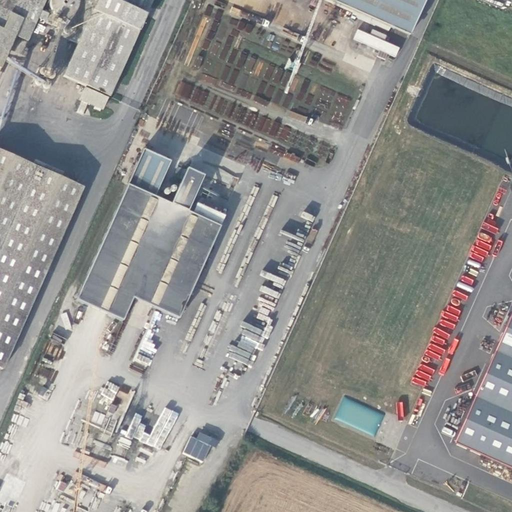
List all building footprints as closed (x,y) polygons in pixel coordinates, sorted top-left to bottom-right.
[(0,0),(0,68),(17,37),(21,39),(28,41),(46,0),(0,0)] [(85,0),(49,0),(41,20),(71,33),(85,0)] [(85,0),(71,33),(68,39),(77,44),(62,75),(110,97),(153,0),(85,0)] [(319,0),(350,14),(349,16),(385,32),(388,27),(407,35),(422,0),(319,0)] [(372,61),(383,38),(369,31),(359,55),(372,61)] [(22,66),(25,60),(19,57),(16,64),(22,66)] [(108,100),(83,89),(79,99),(103,110),(108,100)] [(0,151),(0,362),(83,187),(0,151)] [(127,184),(74,299),(121,320),(131,298),(177,319),(225,216),(201,204),(196,216),(187,212),(203,176),(187,169),(170,204),(127,184)] [(511,312),(455,442),(511,467),(511,312)] [(109,381),(101,394),(111,401),(119,387),(109,381)] [(334,419),(374,436),(384,414),(343,397),(334,419)] [(133,437),(160,450),(178,413),(165,406),(150,435),(143,431),(144,429),(138,426),(133,437)] [(182,453),(204,463),(216,439),(199,431),(196,438),(191,436),(182,453)]
